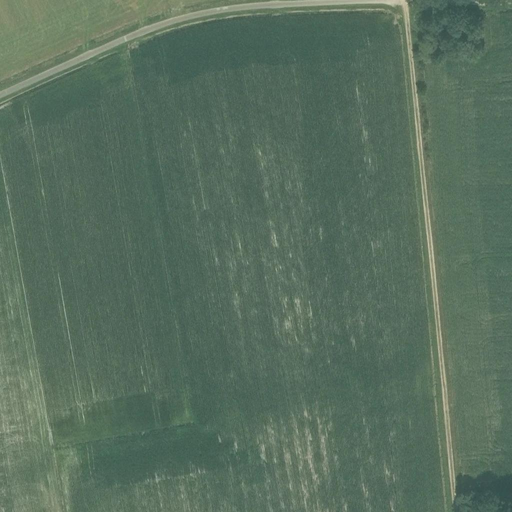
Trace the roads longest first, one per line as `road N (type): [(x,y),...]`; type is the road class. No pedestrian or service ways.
road 1 (track): [(405,2),(456,511)]
road 2 (unclassified): [(0,96),(168,24),(258,7),(366,0)]
